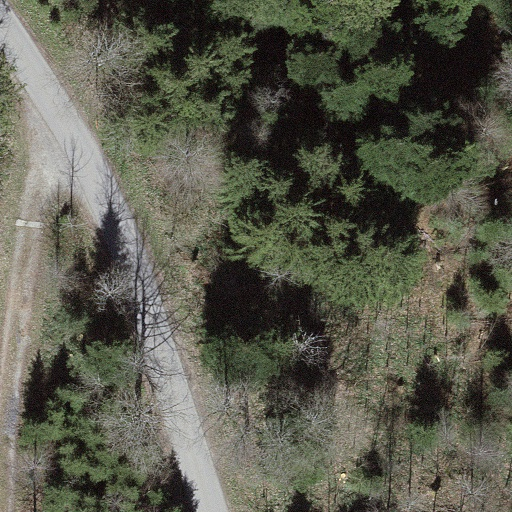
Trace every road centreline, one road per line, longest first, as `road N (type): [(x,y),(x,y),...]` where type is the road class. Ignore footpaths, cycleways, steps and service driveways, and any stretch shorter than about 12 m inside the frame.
road 1 (unclassified): [(0,48),(113,206),(217,511)]
road 2 (track): [(51,129),(0,502)]
